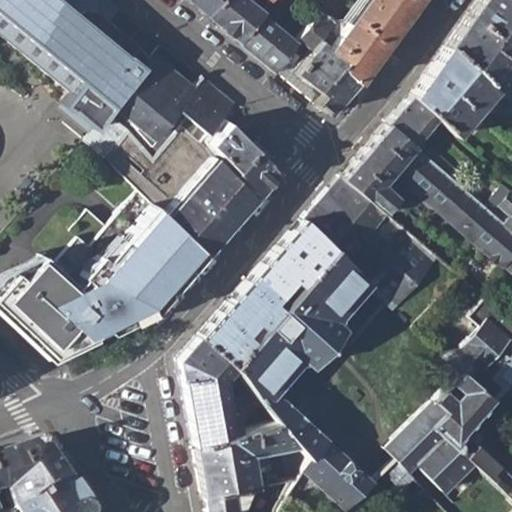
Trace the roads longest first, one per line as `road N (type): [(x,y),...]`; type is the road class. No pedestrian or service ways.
road 1 (residential): [(337,148),(142,358)]
road 2 (residential): [(337,148),(151,0)]
road 3 (residential): [(445,0),(337,148)]
road 4 (residential): [(171,511),(142,358)]
road 5 (residential): [(51,403),(123,511)]
